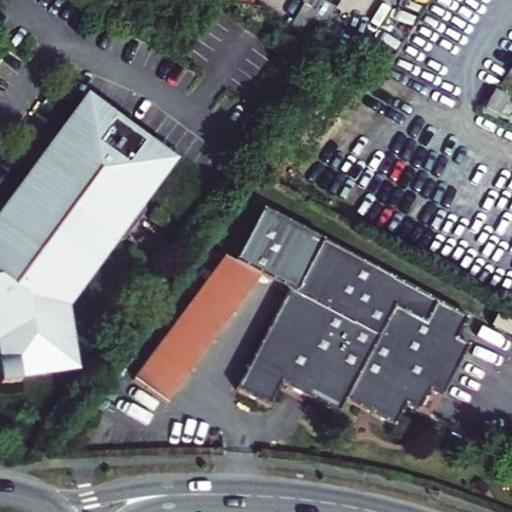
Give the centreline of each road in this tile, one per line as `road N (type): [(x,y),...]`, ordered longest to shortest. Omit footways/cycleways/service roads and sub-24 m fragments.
road 1 (tertiary): [(201,493),(378,511)]
road 2 (tertiary): [(201,493),(148,487),(52,500)]
